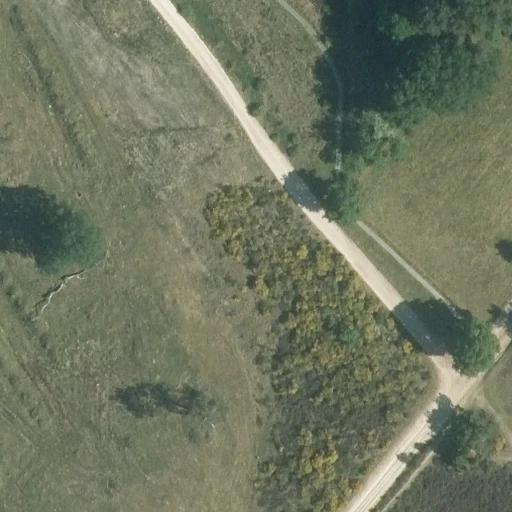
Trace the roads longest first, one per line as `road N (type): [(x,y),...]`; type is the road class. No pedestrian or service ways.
road 1 (track): [(155,0),(306,208),(511,439)]
road 2 (track): [(491,349),(358,511)]
